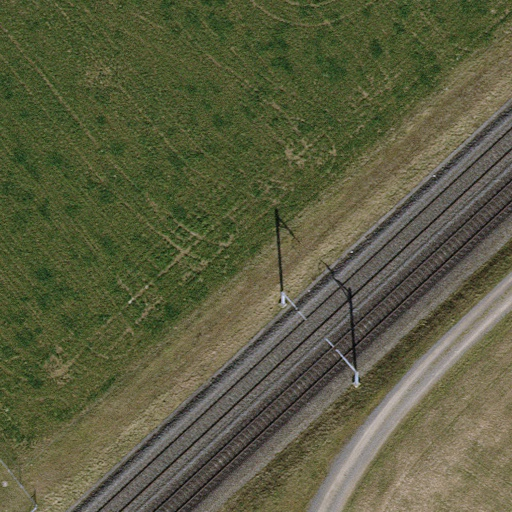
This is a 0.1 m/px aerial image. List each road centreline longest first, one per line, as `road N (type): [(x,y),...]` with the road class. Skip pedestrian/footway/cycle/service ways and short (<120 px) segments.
road 1 (track): [(511,42),(3,511)]
road 2 (track): [(511,289),(445,350),(374,436),(337,511)]
